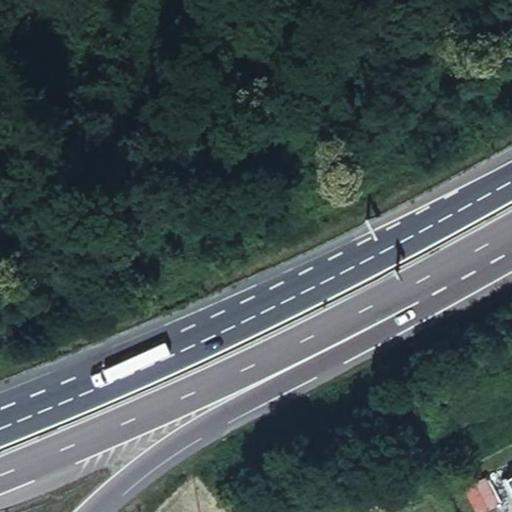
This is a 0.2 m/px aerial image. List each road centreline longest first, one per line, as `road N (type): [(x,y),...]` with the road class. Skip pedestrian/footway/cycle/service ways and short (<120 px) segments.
road 1 (trunk): [(511,179),(258,314),(0,423)]
road 2 (trunk): [(0,472),(225,374),(511,229)]
road 3 (trunk): [(89,511),(182,440),(416,308),(511,235)]
